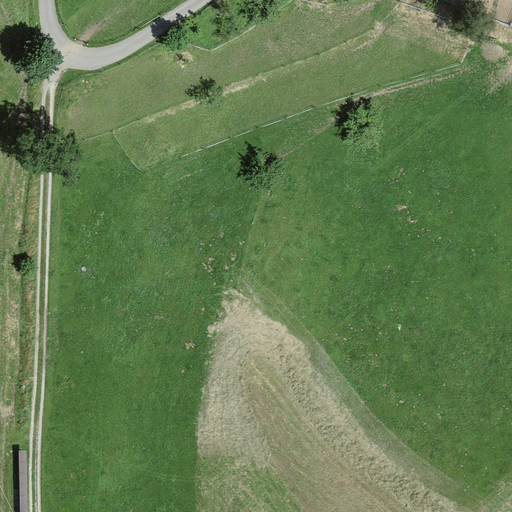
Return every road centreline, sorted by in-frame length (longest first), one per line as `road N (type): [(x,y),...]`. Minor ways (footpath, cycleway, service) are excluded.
road 1 (track): [(55,41),(29,511)]
road 2 (residential): [(46,0),(55,41),(85,57),(131,44),(202,0)]
